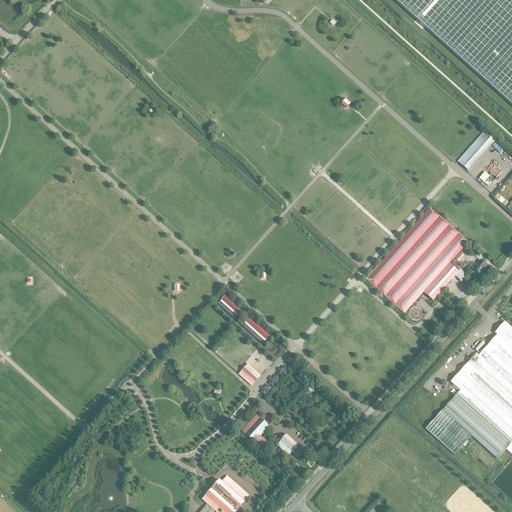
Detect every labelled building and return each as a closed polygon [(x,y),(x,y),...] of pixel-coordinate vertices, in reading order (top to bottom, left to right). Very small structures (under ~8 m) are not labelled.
[(511,0),(395,0),(417,20),(420,23),(511,104),(511,0)] [(342,103),(346,107),(351,103),(346,98),(342,103)] [(458,161),(469,171),(495,141),(484,131),(458,161)] [(485,182),(490,175),(485,171),(480,178),(485,182)] [(497,184),(492,191),(494,193),(500,187),(497,184)] [(430,208),(366,280),(405,314),(424,293),(433,301),(455,276),(461,282),(467,275),(461,269),(458,272),(449,264),(469,242),(430,208)] [(471,266),(480,274),(485,268),(486,268),(488,265),(481,259),(477,264),(474,262),(471,266)] [(224,296),(218,305),(237,319),(244,309),(224,296)] [(242,323),(263,342),(270,335),(249,316),(242,323)] [(511,455),(511,329),(510,327),(511,327),(503,320),(502,320),(492,331),(495,333),(480,350),(476,354),(474,351),(460,368),(448,380),(460,391),(426,429),(455,455),(472,436),(480,443),(498,459),(506,450),(511,455)] [(261,376),(248,364),(238,375),(252,387),(261,376)] [(266,396),(284,374),(287,376),(289,374),(287,372),(289,369),(285,365),(262,392),(266,396)] [(298,376),(295,379),(311,393),(314,389),(298,376)] [(269,428),(256,415),(241,431),(260,447),(261,448),(267,441),(261,436),(269,428)] [(277,446),(288,456),(292,452),(297,457),(303,450),(287,435),(277,446)] [(227,476),(222,482),(220,480),(202,500),(207,505),(200,511),(214,511),(215,511),(237,511),(245,503),(244,502),(249,496),(227,476)]
